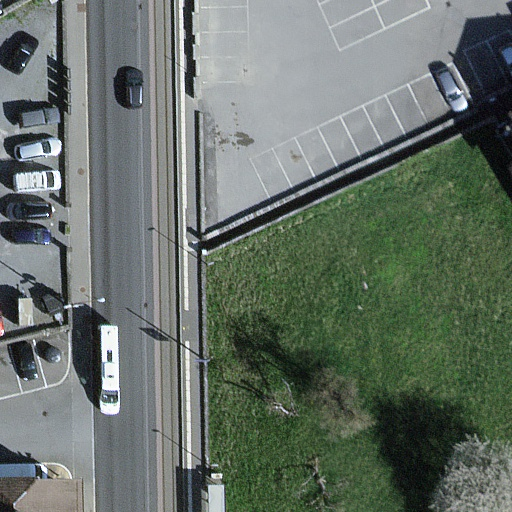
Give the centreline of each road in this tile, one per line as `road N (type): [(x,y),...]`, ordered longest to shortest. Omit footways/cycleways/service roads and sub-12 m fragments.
road 1 (primary): [(119,417),(112,0)]
road 2 (residential): [(0,442),(119,417)]
